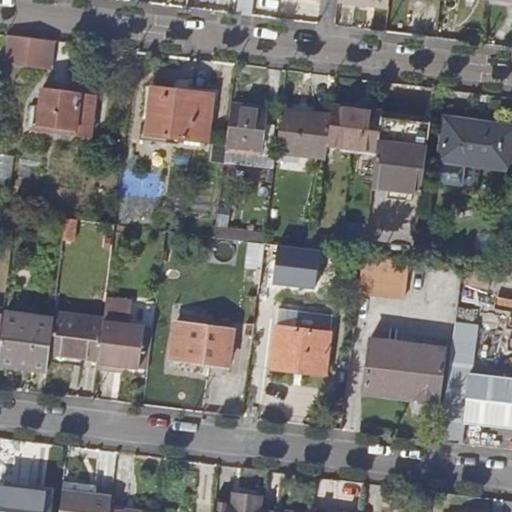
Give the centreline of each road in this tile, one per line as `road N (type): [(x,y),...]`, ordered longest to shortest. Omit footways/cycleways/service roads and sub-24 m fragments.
road 1 (residential): [(0,414),(511,479)]
road 2 (residential): [(0,11),(511,73)]
